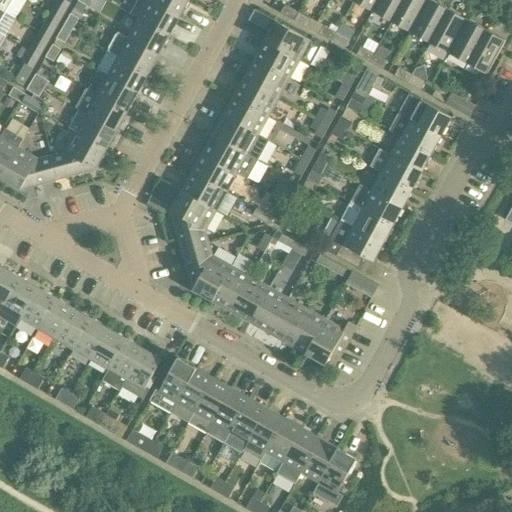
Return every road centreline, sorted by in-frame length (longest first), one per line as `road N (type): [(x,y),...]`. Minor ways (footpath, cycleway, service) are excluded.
road 1 (residential): [(171,287),(325,383),(344,387),(366,365),(511,100)]
road 2 (residential): [(127,165),(227,0)]
